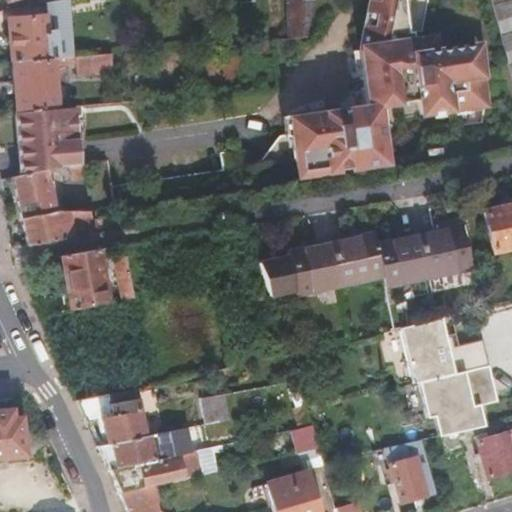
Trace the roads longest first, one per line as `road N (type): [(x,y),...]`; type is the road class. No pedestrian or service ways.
road 1 (residential): [(511,157),(233,217)]
road 2 (unknown): [(0,151),(228,112)]
